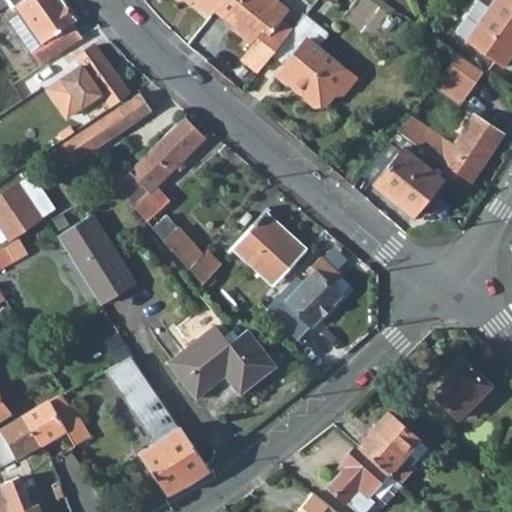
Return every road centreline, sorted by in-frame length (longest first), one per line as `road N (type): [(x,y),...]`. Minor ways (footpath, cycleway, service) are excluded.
road 1 (tertiary): [(445,288),(152,53),(109,0)]
road 2 (tertiary): [(445,288),(293,428),(178,511)]
road 3 (tertiary): [(511,185),(445,288)]
